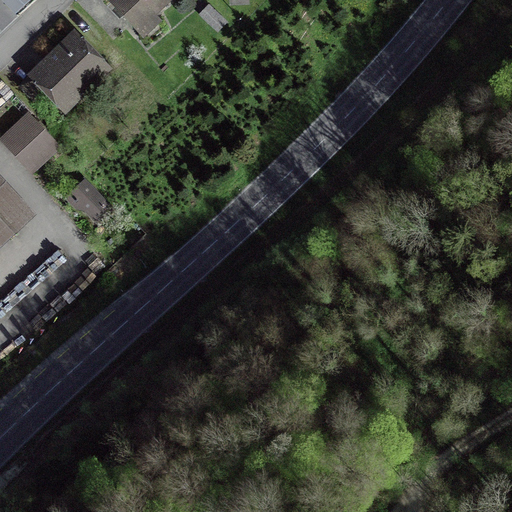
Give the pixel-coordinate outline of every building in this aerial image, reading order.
[(171,0),(109,0),(108,1),(138,33),(171,0)] [(207,11),(200,19),(215,34),(222,26),(207,11)] [(105,72),(73,37),(20,86),(39,108),(58,91),(71,104),(105,72)] [(55,152),(24,120),(0,142),(0,143),(31,175),(55,152)] [(113,212),(86,184),(68,201),(95,229),(113,212)] [(0,190),(0,244),(27,219),(0,190)]
